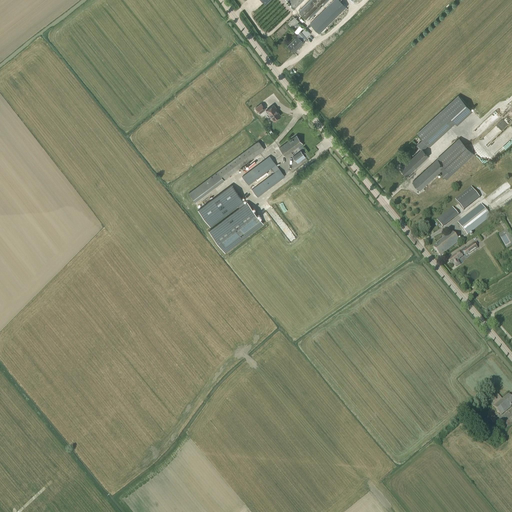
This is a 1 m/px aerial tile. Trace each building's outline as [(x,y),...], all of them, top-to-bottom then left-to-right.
[(302,0),(289,0),(288,2),(294,8),(302,0)] [(325,0),(312,0),(299,13),(306,20),(325,0)] [(333,0),(325,9),(331,16),(343,4),(339,0),(333,0)] [(331,16),(325,9),(310,24),(316,31),(331,16)] [(288,24),(292,28),(299,22),(294,17),(288,24)] [(310,34),(305,28),(301,32),(306,38),(310,34)] [(304,43),(302,40),(298,36),(288,46),(294,52),(304,43)] [(429,146),(455,122),(457,124),(472,111),(458,96),(417,133),(429,146)] [(265,110),(260,104),(255,108),(259,114),(265,110)] [(273,121),(280,116),(275,110),(276,109),(273,105),(265,111),(273,121)] [(495,111),(490,116),(496,121),(501,116),(495,111)] [(473,132),(477,136),(494,121),(490,116),(473,132)] [(481,139),(494,154),(511,138),(504,129),(508,126),(502,120),(481,139)] [(279,148),(285,156),(302,143),(296,135),(279,148)] [(459,139),(454,144),(438,159),(412,182),(420,190),(440,172),(446,179),(473,154),(459,139)] [(407,176),(429,156),(425,152),(429,148),(421,140),(417,144),(422,149),(411,159),(409,157),(405,161),(407,163),(400,169),(407,176)] [(186,195),(193,204),(265,149),(258,141),(186,195)] [(300,151),(292,157),(295,161),(295,160),(297,163),(305,157),(303,155),(303,154),(300,151)] [(252,191),(257,197),(285,176),(270,156),(242,177),(248,185),(271,168),(274,172),(251,189),(252,191)] [(210,226),(244,201),(231,185),(197,210),(210,226)] [(471,187),(455,200),(464,211),(480,198),(471,187)] [(247,202),(209,231),(225,252),(263,223),(247,202)] [(481,204),(457,223),(467,236),(491,217),(481,204)] [(453,208),(437,220),(443,228),(459,215),(453,208)] [(460,241),(452,232),(433,247),(441,256),(460,241)] [(474,243),(465,250),(463,252),(466,256),(477,248),(476,246),(474,243)] [(448,260),(451,265),(457,260),(457,261),(460,259),(456,253),(448,260)] [(511,398),(508,394),(502,399),(495,391),(486,398),(493,407),(494,406),(501,415),(511,406),(511,398)] [(501,424),(491,413),(487,416),(497,427),(501,424)]
